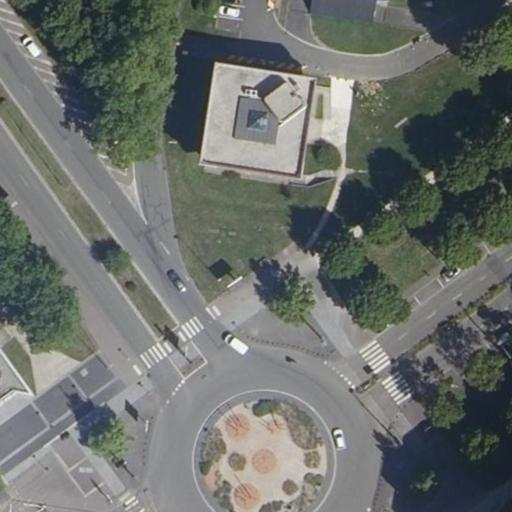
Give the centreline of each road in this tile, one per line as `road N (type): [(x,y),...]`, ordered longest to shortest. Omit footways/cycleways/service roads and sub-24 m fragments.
road 1 (secondary): [(0,147),(182,413)]
road 2 (secondary): [(167,280),(0,45)]
road 3 (secondary): [(167,280),(145,123),(165,0)]
road 4 (unclassified): [(511,252),(320,393)]
road 5 (unclassified): [(345,425),(511,304)]
road 6 (secondary): [(246,372),(167,280)]
